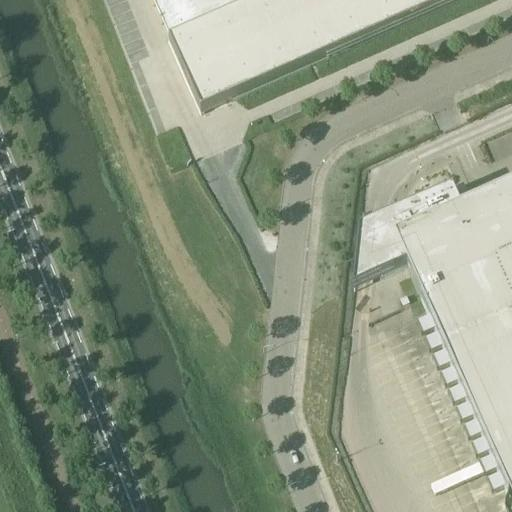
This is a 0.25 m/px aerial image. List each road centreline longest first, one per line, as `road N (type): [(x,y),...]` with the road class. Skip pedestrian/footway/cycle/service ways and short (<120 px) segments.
road 1 (unclassified): [(309,511),(275,412),(301,174),(327,137),(511,54)]
road 2 (tertiary): [(130,511),(0,172)]
road 3 (unknown): [(208,122),(511,0)]
road 4 (unknown): [(208,122),(287,303)]
road 5 (unknown): [(157,0),(208,122)]
